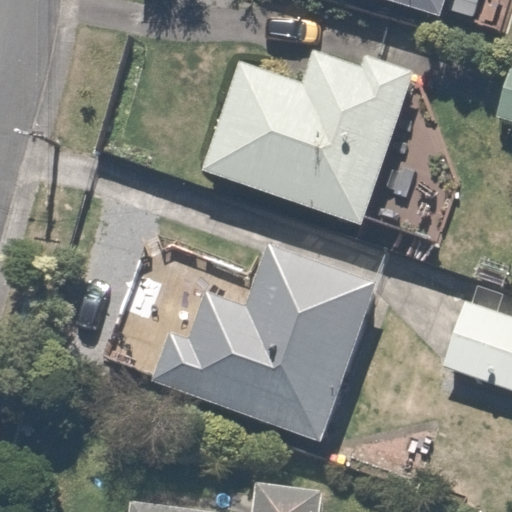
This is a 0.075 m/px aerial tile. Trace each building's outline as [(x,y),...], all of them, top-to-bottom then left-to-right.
[(388,0),(445,18),(450,0),(388,0)] [(422,79),(322,48),(310,89),(240,67),(207,174),(376,227),(422,79)] [(511,74),(498,121),(511,124),(511,74)] [(202,345),(180,336),(162,382),(327,446),(385,296),(276,254),(253,313),(219,300),(202,345)] [(511,315),(471,303),(450,371),(511,389),(511,315)] [(326,511),(328,498),(264,493),(262,511),(147,511),(134,511),(326,511)]
